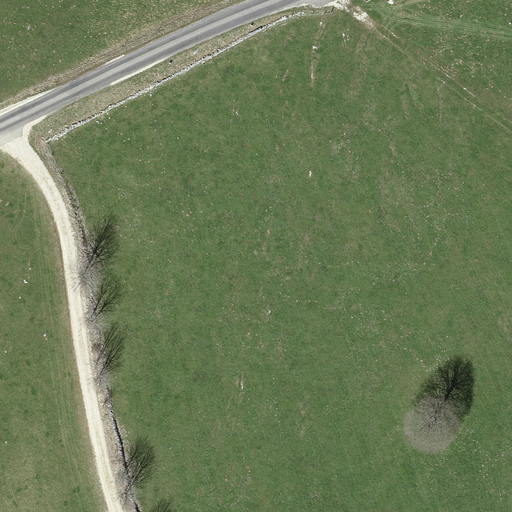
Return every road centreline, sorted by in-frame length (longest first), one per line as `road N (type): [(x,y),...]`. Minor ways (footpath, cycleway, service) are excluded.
road 1 (track): [(2,141),(40,175),(67,237),(126,511)]
road 2 (unclassified): [(296,0),(0,142)]
road 3 (track): [(331,0),(511,123)]
